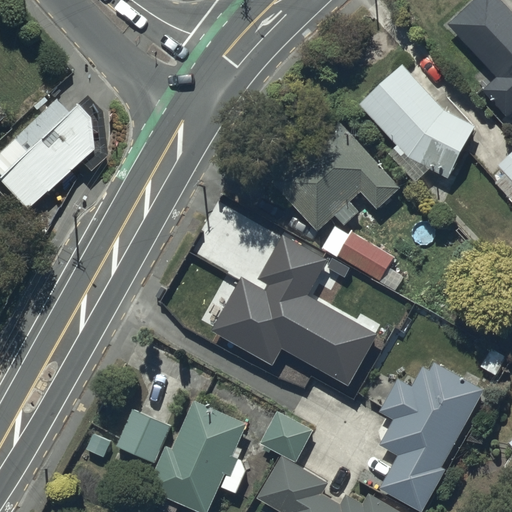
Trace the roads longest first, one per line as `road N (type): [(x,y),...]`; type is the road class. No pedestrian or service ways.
road 1 (secondary): [(316,0),(206,129),(0,493)]
road 2 (secondary): [(0,418),(175,109)]
road 3 (secondary): [(296,0),(175,109)]
road 4 (secondary): [(175,109),(64,0)]
